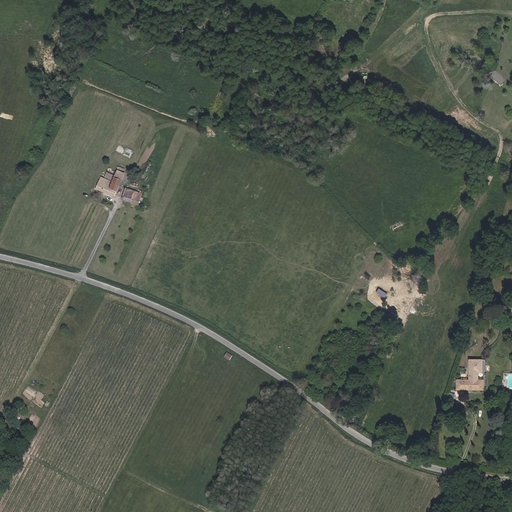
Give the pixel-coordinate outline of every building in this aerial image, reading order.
[(118,171),(112,184),(119,186),(124,174),(118,171)] [(101,179),(96,177),(91,187),(97,190),(99,185),(101,181),(101,179)] [(99,185),(97,190),(114,198),(119,186),(112,184),(109,182),(107,187),(104,186),(104,187),(99,185)] [(121,201),(132,205),(135,195),(129,193),(129,194),(126,192),(125,195),(123,195),(121,201)] [(140,197),(135,195),(132,205),(137,207),(140,197)] [(465,359),(491,364),(493,354),(489,354),(491,346),(494,347),(497,334),(484,332),(480,352),(467,349),(465,359)]
